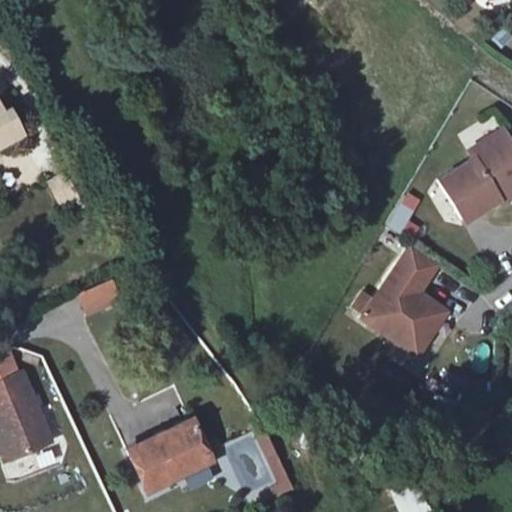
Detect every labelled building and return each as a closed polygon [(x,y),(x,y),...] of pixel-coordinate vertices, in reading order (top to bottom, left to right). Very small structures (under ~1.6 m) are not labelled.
[(511,0),(484,0),(488,14),(511,8),(511,0)] [(0,111),(0,146),(24,134),(13,112),(3,117),(0,111)] [(477,155),(442,177),(467,217),(500,196),(494,188),(511,176),(511,141),(503,126),(471,146),(477,155)] [(73,174),(51,177),(57,214),(79,210),(73,174)] [(511,176),(494,188),(500,196),(502,201),(511,194),(511,176)] [(401,235),(420,201),(403,191),(384,226),(401,235)] [(435,263),(408,245),(371,299),(362,293),(351,309),(360,316),(358,318),(414,355),(444,311),(425,298),(422,303),(412,296),(415,291),(435,263)] [(76,293),(85,316),(121,301),(112,279),(76,293)] [(415,291),(412,296),(422,303),(425,298),(415,291)] [(53,442),(11,341),(0,346),(0,455),(2,461),(30,451),(53,442)] [(189,417),(126,446),(146,489),(173,477),(167,465),(203,449),(189,417)] [(255,442),(279,495),(292,490),(268,436),(255,442)] [(419,490),(394,503),(398,511),(424,511),(429,510),(419,490)]
